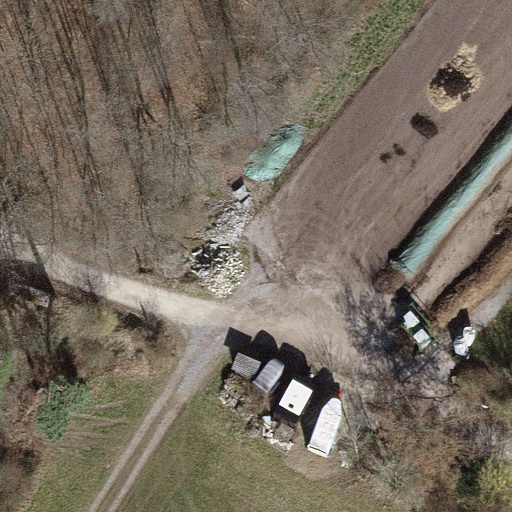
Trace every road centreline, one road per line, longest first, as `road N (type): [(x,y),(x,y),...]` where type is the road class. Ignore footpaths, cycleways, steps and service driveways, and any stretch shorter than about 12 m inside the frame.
road 1 (track): [(511,452),(332,367),(71,279),(0,242)]
road 2 (track): [(101,511),(216,327)]
